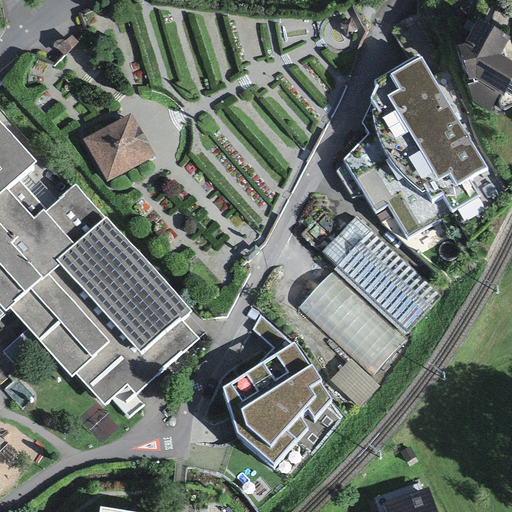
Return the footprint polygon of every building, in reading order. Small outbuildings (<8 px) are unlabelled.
[(347,41),(361,33),(352,18),(339,26),(347,41)] [(507,40),(478,25),(462,59),(475,88),(502,99),(511,80),(511,66),(498,60),(507,40)] [(410,74),(378,93),(363,125),(371,138),(347,165),(376,214),(387,207),(408,243),(452,216),(468,242),(507,205),(440,94),(455,85),(423,30),(395,47),(410,74)] [(150,159),(129,121),(88,143),(109,181),(150,159)] [(64,198),(0,129),(0,320),(8,313),(101,413),(127,389),(136,399),(199,340),(184,323),(194,314),(76,187),(64,198)] [(440,298),(354,221),(322,257),(408,334),(440,298)] [(408,347),(330,275),(295,313),(373,385),(408,347)] [(255,372),(225,395),(238,441),(273,474),(328,400),(295,347),(261,319),(252,331),(272,348),(268,354),(255,372)] [(434,511),(428,494),(389,508),(390,511),(434,511)]
